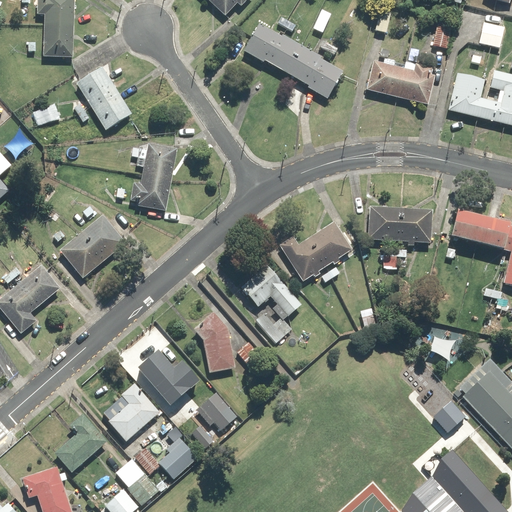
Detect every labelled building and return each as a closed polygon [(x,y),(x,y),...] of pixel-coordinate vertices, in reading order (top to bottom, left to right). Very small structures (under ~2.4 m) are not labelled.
[(34,0),(34,17),(42,18),(41,60),(70,60),(71,0),(34,0)] [(201,0),(222,19),(234,6),(238,10),(246,0),(201,0)] [(378,11),(373,33),(384,36),(389,14),(378,11)] [(280,19),(276,25),(290,33),(294,27),(280,19)] [(438,19),(431,48),(437,49),(444,20),(438,19)] [(504,29),(483,24),(478,44),(499,49),(504,29)] [(318,60),(279,38),(278,40),(255,27),(240,55),(260,66),(261,64),(305,89),(304,91),(324,102),(339,75),(317,62),(318,60)] [(413,67),(411,74),(371,64),(364,92),(425,107),(431,79),(430,79),(432,72),(413,67)] [(129,117),(99,71),(73,87),(103,133),(129,117)] [(511,77),(492,72),(488,89),(502,93),(499,104),(478,99),(483,82),(456,75),(447,111),(511,127),(511,77)] [(79,106),(72,110),(81,124),(88,120),(79,106)] [(163,214),(174,152),(145,147),(138,187),(131,186),(127,204),(135,205),(134,209),(163,214)] [(0,200),(8,193),(0,183),(0,200)] [(435,209),(372,206),(370,239),(433,242),(435,209)] [(511,226),(511,227),(511,225),(511,222),(459,209),(453,236),(504,248),(503,250),(511,252),(503,284),(511,285),(511,226)] [(99,218),(57,254),(80,281),(123,245),(99,218)] [(305,281),(318,272),(354,249),(336,222),(300,245),(294,236),(281,244),(305,281)] [(408,250),(391,249),(391,256),(408,257),(408,250)] [(270,265),(257,276),(244,287),(260,306),(273,295),(280,303),(275,308),(285,320),(303,305),(286,284),(270,265)] [(337,267),(324,276),(327,282),(341,273),(337,267)] [(0,300),(0,314),(12,329),(18,336),(34,323),(28,316),(57,291),(38,268),(0,300)] [(1,281),(5,285),(18,275),(14,270),(1,281)] [(237,367),(230,328),(216,312),(196,329),(205,339),(211,372),(237,367)] [(278,343),(285,337),(292,331),(282,318),(275,325),(266,314),(258,320),(278,343)] [(436,336),(431,356),(452,361),(457,341),(436,336)] [(250,343),(239,352),(251,366),(262,357),(250,343)] [(448,375),(511,436),(511,370),(506,376),(476,347),(448,375)] [(174,404),(195,386),(203,379),(186,360),(178,368),(162,349),(141,367),(174,404)] [(111,421),(128,441),(148,424),(162,412),(137,383),(124,395),(132,403),(130,404),(124,397),(106,412),(113,420),(111,421)] [(239,417),(218,393),(199,410),(212,425),(216,421),(224,430),(239,417)] [(57,452),(74,472),(96,453),(110,441),(92,421),(85,413),(72,425),(79,433),(57,452)] [(202,426),(194,433),(207,448),(215,441),(202,426)] [(185,441),(162,462),(176,478),(200,457),(185,441)] [(147,449),(137,458),(151,474),(162,465),(147,449)] [(413,490),(402,511),(509,511),(450,450),(441,460),(434,475),(413,490)] [(74,511),(66,486),(59,467),(25,478),(31,498),(40,495),(45,511),(74,511)] [(145,474),(129,488),(144,505),(160,491),(145,474)] [(126,490),(107,506),(113,511),(134,511),(140,507),(126,490)] [(0,511),(18,511),(10,503),(0,511)]
